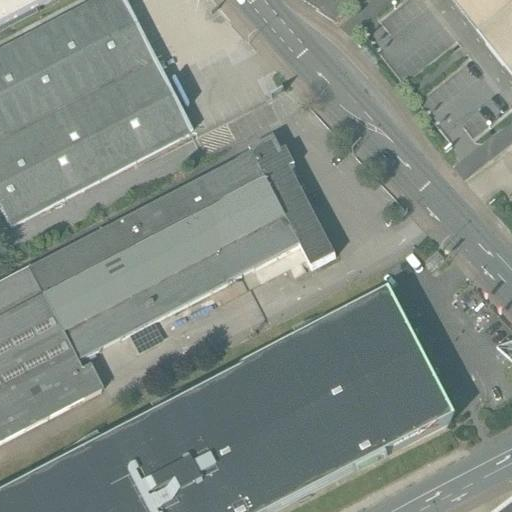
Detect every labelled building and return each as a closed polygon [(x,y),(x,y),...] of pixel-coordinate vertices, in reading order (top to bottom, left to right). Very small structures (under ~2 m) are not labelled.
[(0,0),(0,42),(82,0),(0,0)] [(199,143),(129,0),(123,0),(0,64),(0,198),(17,233),(199,143)] [(511,0),(462,0),(489,34),(511,15),(511,0)] [(511,15),(489,34),(511,63),(511,15)] [(342,266),(282,149),(0,293),(0,454),(114,396),(101,367),(307,259),(317,279),(342,266)] [(300,511),(433,444),(366,303),(0,484),(0,511),(300,511)]
